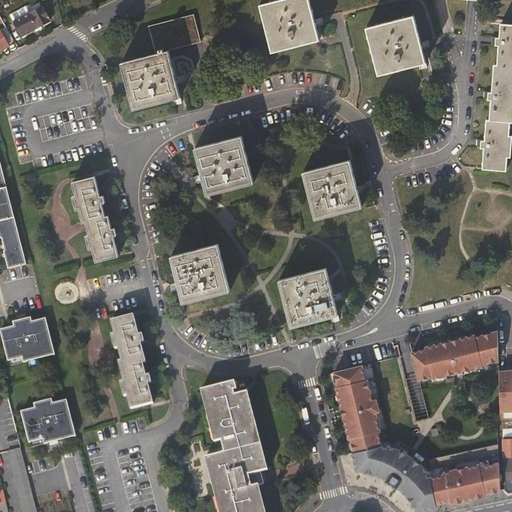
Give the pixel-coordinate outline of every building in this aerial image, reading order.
[(319,41),(308,0),(282,0),(260,6),(272,53),(319,41)] [(14,24),(22,37),(49,22),(43,11),(32,18),(30,15),(14,24)] [(154,55),(168,52),(200,43),(193,16),(147,28),(154,55)] [(424,64),(413,17),(366,29),(378,75),(424,64)] [(511,26),(501,25),(499,39),(493,38),(492,47),(499,47),(497,66),(494,66),(491,94),(484,94),(483,101),(491,101),(489,120),(487,120),(485,142),(477,141),(476,148),(484,149),(483,170),(505,171),(510,123),(511,123),(511,26)] [(0,47),(13,40),(6,26),(0,29),(0,47)] [(180,99),(168,52),(154,55),(121,63),(133,110),(180,99)] [(254,183),(242,137),(194,149),(207,196),(254,183)] [(363,208),(350,161),(302,174),(315,221),(363,208)] [(26,263),(0,165),(0,235),(0,237),(1,237),(5,251),(4,251),(9,268),(26,263)] [(98,197),(93,177),(72,183),(81,222),(84,222),(94,263),(117,257),(112,237),(119,235),(118,228),(110,230),(106,216),(104,217),(101,205),(109,203),(107,195),(98,197)] [(229,293),(217,245),(170,257),(182,305),(229,293)] [(337,317),(325,269),(279,281),(291,329),(337,317)] [(138,337),(133,317),(110,323),(122,371),(120,371),(130,410),(152,405),(148,385),(155,384),(153,377),(145,378),(142,365),(145,365),(141,345),(148,344),(145,335),(138,337)] [(56,355),(47,319),(32,323),(31,318),(14,323),(15,328),(2,331),(9,361),(23,358),(25,363),(56,355)] [(427,350),(413,353),(420,380),(434,377),(434,379),(482,367),(482,365),(498,361),(497,332),(475,338),(474,336),(427,348),(427,350)] [(367,380),(363,366),(335,373),(339,387),(337,387),(349,439),(351,439),(355,453),(353,453),(357,471),(368,473),(378,477),(387,481),(386,482),(396,489),(397,488),(407,497),(413,506),(416,511),(417,511),(436,508),(435,506),(449,502),(450,504),(485,496),(484,493),(499,490),(497,444),(427,461),(414,450),(399,442),(383,446),(379,432),(381,432),(376,413),(380,412),(377,400),(374,401),(368,380),(367,380)] [(511,379),(499,380),(500,419),(511,418),(511,379)] [(234,383),(203,391),(216,442),(220,441),(223,452),(221,453),(221,455),(207,458),(220,511),(262,511),(256,487),(253,475),(265,471),(246,394),(234,397),(232,392),(236,391),(234,383)] [(216,442),(203,391),(200,392),(213,443),(216,442)] [(248,393),(246,394),(265,471),(268,471),(248,393)] [(62,401),(44,405),(45,411),(31,415),(39,446),(53,442),(54,449),(82,443),(73,404),(63,406),(62,401)] [(504,489),(508,492),(511,491),(511,438),(502,439),(504,489)] [(38,511),(22,448),(8,451),(24,511),(38,511)] [(220,511),(207,458),(204,459),(217,511),(220,511)] [(8,511),(6,503),(0,505),(0,504),(0,511),(8,511)]
